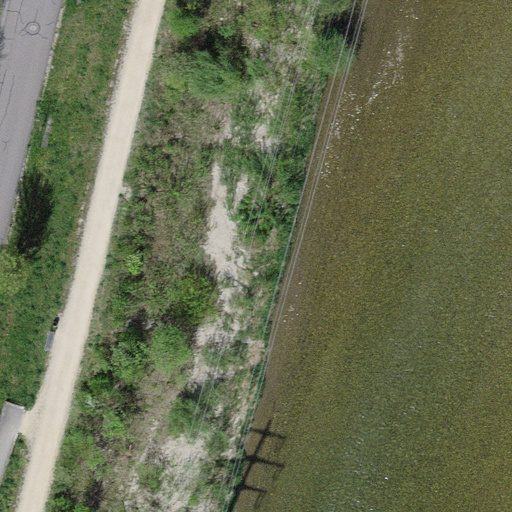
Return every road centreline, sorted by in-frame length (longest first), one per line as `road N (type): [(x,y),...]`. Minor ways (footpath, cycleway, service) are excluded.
road 1 (track): [(145,0),(20,511)]
road 2 (residential): [(39,0),(0,159)]
